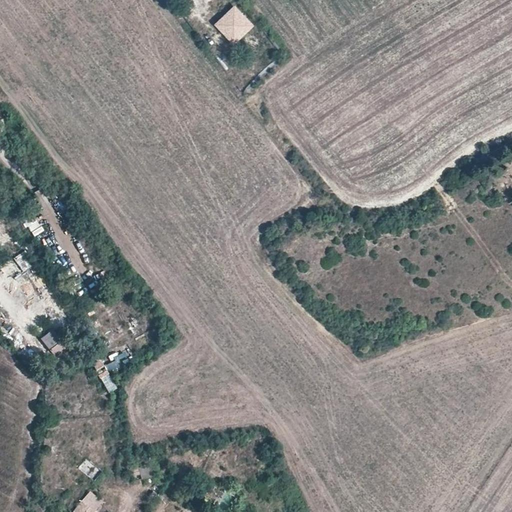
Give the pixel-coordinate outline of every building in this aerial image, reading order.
[(255,26),(236,5),(215,24),(234,45),(255,26)] [(34,238),(44,232),(36,217),(26,223),(34,238)] [(14,259),(24,272),(32,265),(22,253),(14,259)] [(67,349),(61,341),(49,350),(55,358),(67,349)] [(123,356),(106,366),(115,381),(131,372),(123,356)] [(103,364),(99,357),(90,361),(95,369),(103,364)] [(108,371),(99,375),(108,394),(117,390),(108,371)] [(85,459),(78,471),(94,480),(101,468),(85,459)] [(94,511),(101,501),(89,491),(82,501),(94,511)] [(95,511),(94,511),(82,501),(73,511),(95,511)]
